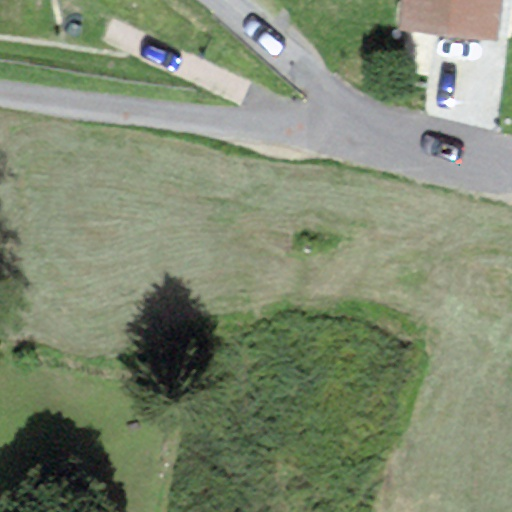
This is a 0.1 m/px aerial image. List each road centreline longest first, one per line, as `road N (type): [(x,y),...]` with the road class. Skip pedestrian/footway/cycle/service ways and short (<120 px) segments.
road 1 (residential): [(359,128),(0,93)]
road 2 (unclassified): [(227,0),(330,90),(359,128)]
road 3 (unclassified): [(359,128),(511,163)]
